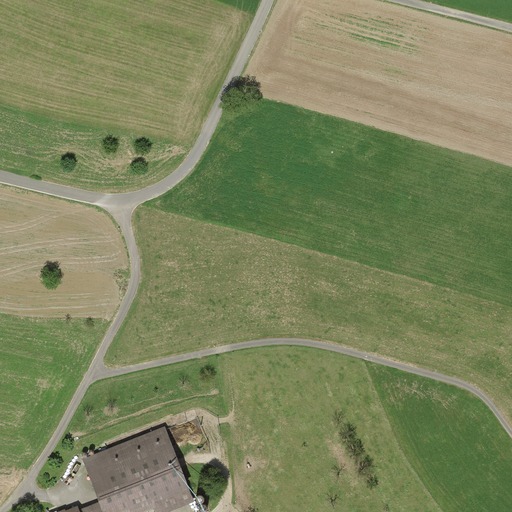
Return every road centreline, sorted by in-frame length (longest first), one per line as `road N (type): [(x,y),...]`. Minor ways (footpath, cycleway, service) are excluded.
road 1 (track): [(92,373),(302,344),(465,386),(511,433)]
road 2 (unclassified): [(267,0),(182,171),(119,203),(0,178)]
road 3 (track): [(1,511),(59,430),(131,293),(136,267),(119,203)]
